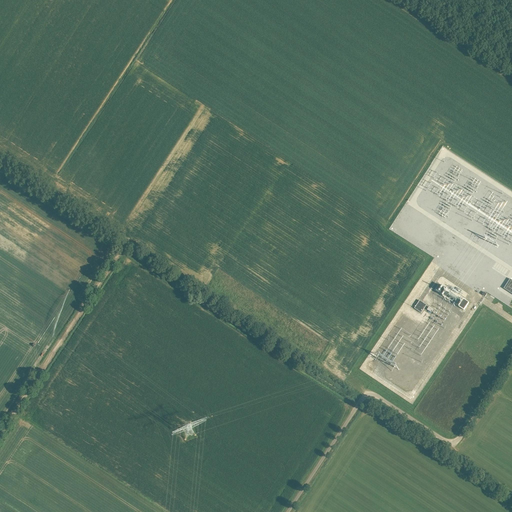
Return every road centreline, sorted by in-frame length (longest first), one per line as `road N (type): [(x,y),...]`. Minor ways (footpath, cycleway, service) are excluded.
road 1 (track): [(0,159),(124,244),(0,434)]
road 2 (unclassified): [(291,511),(367,398),(455,444),(511,364)]
